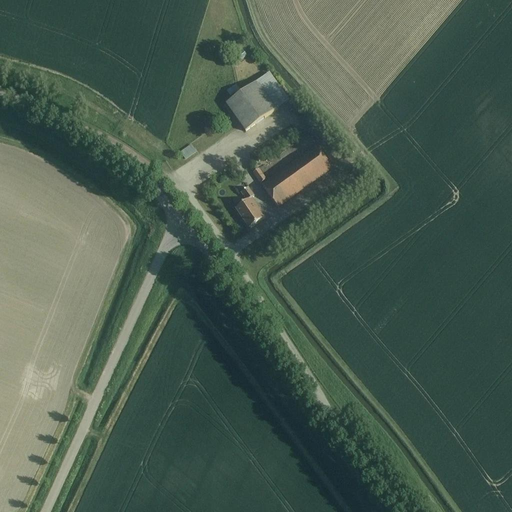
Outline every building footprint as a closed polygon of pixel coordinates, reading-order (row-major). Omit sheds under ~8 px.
[(289,101),(269,74),(226,105),(246,133),(289,101)] [(236,87),(238,91),(248,86),(245,82),(236,87)] [(185,160),(196,153),(191,146),(181,154),(185,160)] [(280,209),(336,168),(320,146),(263,187),(280,209)] [(266,167),(262,170),(269,181),(274,178),(266,167)] [(254,174),(261,184),(267,180),(259,169),(254,174)] [(251,230),(267,219),(253,200),(255,198),(249,188),(241,194),(247,202),(236,209),(251,230)]
